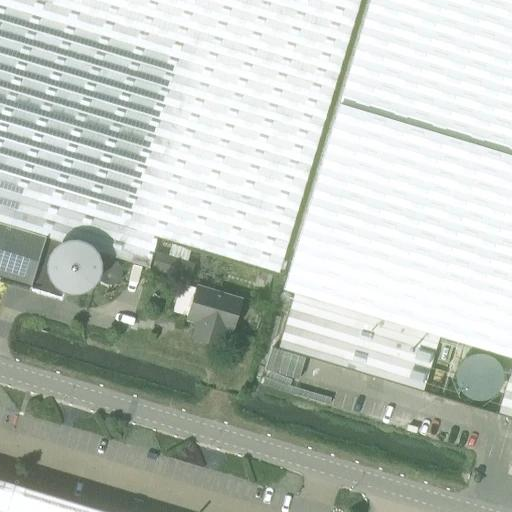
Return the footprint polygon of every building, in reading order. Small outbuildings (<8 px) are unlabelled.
[(0,0),(0,223),(44,237),(148,268),(157,237),(277,273),(359,0),(0,0)] [(511,0),(369,0),(289,271),(284,289),(294,292),(437,335),(511,358),(511,0)] [(0,277),(29,286),(44,237),(0,223),(0,277)] [(191,338),(220,347),(226,330),(231,331),(241,300),(196,286),(187,318),(196,321),(191,338)] [(294,292),(277,348),(422,391),(437,335),(294,292)] [(511,359),(497,414),(511,418),(511,359)] [(0,511),(105,511),(14,484),(0,480),(0,511)]
